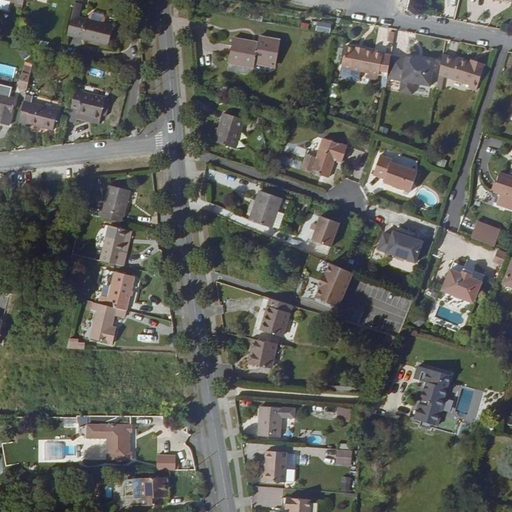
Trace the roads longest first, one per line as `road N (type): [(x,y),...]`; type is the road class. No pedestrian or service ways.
road 1 (tertiary): [(230,511),(176,139)]
road 2 (residential): [(506,42),(447,225)]
road 3 (residential): [(0,158),(176,139)]
road 4 (residential): [(371,0),(367,15),(506,42)]
road 5 (tertiary): [(176,139),(162,0)]
